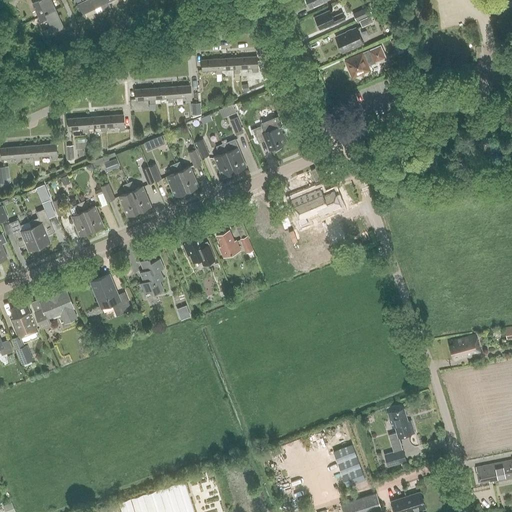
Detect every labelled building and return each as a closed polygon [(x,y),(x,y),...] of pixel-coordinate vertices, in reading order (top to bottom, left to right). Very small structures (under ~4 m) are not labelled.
[(46,16),(56,12),(50,0),(40,0),(32,4),(34,9),(38,17),(45,14),(46,16)] [(87,17),(85,13),(94,8),(90,0),(82,0),(83,2),(82,3),(80,0),(74,0),(81,14),(83,19),(87,17)] [(108,2),(106,0),(90,0),(94,8),(95,8),(97,7),(101,5),(103,10),(110,7),(108,2)] [(369,6),(353,13),(357,21),(372,14),(369,6)] [(328,25),(329,26),(345,19),(342,13),(333,17),(330,10),(315,17),(315,18),(315,20),(316,23),(318,23),(320,29),(328,25)] [(45,14),(38,17),(40,23),(48,19),(52,28),(45,31),(47,35),(63,28),(56,12),(46,16),(45,14)] [(370,15),(359,20),(362,26),(373,21),(370,15)] [(341,51),(363,42),(356,27),(351,29),(335,36),(340,48),(341,51)] [(398,37),(391,41),(394,48),(402,45),(398,37)] [(367,65),(385,57),(380,46),(362,54),(346,61),(353,76),(369,69),(367,65)] [(257,56),(239,58),(239,69),(253,68),(253,72),(258,72),(257,56)] [(235,69),(235,73),(235,80),(240,80),(239,73),(240,73),(239,69),(239,58),(220,59),(221,70),(235,69)] [(221,74),(221,70),(220,59),(202,60),(202,71),(216,70),(217,74),(221,74)] [(271,67),(265,70),(270,81),(276,78),(271,67)] [(190,86),(172,87),(173,98),(186,97),(187,101),(191,101),(190,86)] [(173,102),(173,98),(172,87),(154,88),(154,99),(168,98),(168,102),(173,102)] [(150,103),(151,103),(151,109),(155,108),(154,99),(154,88),(135,89),(136,100),(150,99),(150,103)] [(200,103),(191,104),(192,114),(201,114),(200,103)] [(240,108),(244,111),(248,106),(243,103),(240,108)] [(233,104),(226,107),(229,115),(236,112),(233,104)] [(123,115),(105,116),(106,127),(119,126),(119,130),(124,130),(123,115)] [(105,116),(87,117),(87,128),(101,128),(101,131),(106,131),(106,127),(105,116)] [(230,119),(236,135),(243,131),(237,116),(230,119)] [(87,117),(68,118),(69,130),(83,129),(83,133),(88,132),(87,128),(87,117)] [(269,150),(287,143),(284,134),(283,135),(280,126),(264,133),(261,126),(253,129),(258,141),(264,139),(269,150)] [(161,135),(155,138),(158,145),(164,143),(161,135)] [(195,141),(202,157),(209,154),(202,138),(195,141)] [(223,144),(234,171),(246,167),(235,139),(227,142),(226,139),(221,141),(223,144)] [(38,145),(39,156),(52,155),(52,159),(57,159),(56,143),(38,145)] [(222,176),(234,171),(223,144),(218,146),(221,154),(214,157),(222,176)] [(38,145),(20,146),(20,158),(34,157),(34,161),(39,160),(39,156),(38,145)] [(66,145),(68,159),(75,159),(73,145),(66,145)] [(21,162),(20,158),(20,146),(1,148),(2,159),(16,158),(16,162),(21,162)] [(188,152),(194,168),(202,165),(196,149),(188,152)] [(114,152),(92,161),(94,165),(109,159),(109,158),(116,155),(114,152)] [(116,158),(105,163),(108,171),(119,167),(116,158)] [(180,162),(175,164),(187,191),(199,187),(190,167),(183,170),(180,162)] [(149,166),(155,181),(161,178),(155,163),(149,166)] [(187,191),(175,164),(171,166),(174,174),(167,177),(175,196),(187,191)] [(0,166),(0,182),(1,183),(1,187),(8,186),(7,182),(10,182),(9,178),(8,166),(0,166)] [(155,181),(149,166),(142,169),(148,184),(155,181)] [(70,183),(67,175),(61,178),(64,185),(70,183)] [(101,186),(107,201),(115,198),(108,182),(101,186)] [(132,182),(128,184),(139,211),(151,206),(143,187),(135,190),(132,182)] [(139,211),(128,184),(123,185),(126,193),(119,196),(127,216),(139,211)] [(45,185),(31,188),(33,195),(47,192),(45,185)] [(323,195),(320,187),(290,199),(301,225),(308,222),(320,217),(330,213),(334,211),(334,210),(341,207),(334,190),(323,195)] [(95,191),(101,205),(107,202),(101,188),(95,191)] [(52,200),(58,215),(65,213),(59,197),(52,200)] [(84,201),(80,203),(91,231),(103,226),(95,206),(88,209),(84,201)] [(91,231),(80,203),(75,205),(79,213),(71,216),(79,236),(91,231)] [(0,222),(8,219),(3,205),(0,205),(0,222)] [(41,223),(32,227),(39,246),(50,242),(47,235),(54,232),(45,209),(36,212),(41,223)] [(325,221),(327,224),(331,235),(335,243),(339,241),(342,240),(345,238),(342,230),(339,232),(336,233),(331,222),(334,221),(333,218),(330,219),(325,221)] [(39,246),(32,227),(22,231),(18,220),(9,223),(19,247),(26,244),(29,250),(39,246)] [(223,257),(239,251),(236,241),(234,242),(229,231),(217,236),(221,247),(219,248),(223,257)] [(315,232),(295,239),(304,267),(318,262),(312,244),(319,242),(315,232)] [(247,235),(240,239),(246,253),(253,249),(247,235)] [(203,266),(215,261),(208,244),(202,247),(198,237),(184,242),(185,243),(183,244),(187,255),(189,254),(193,262),(200,259),(203,266)] [(160,270),(164,268),(160,258),(157,259),(155,255),(140,261),(144,270),(140,272),(144,281),(140,283),(144,293),(152,289),(154,294),(164,290),(160,281),(164,279),(160,270)] [(121,314),(131,309),(125,293),(118,296),(109,274),(91,282),(101,308),(116,302),(121,314)] [(68,321),(77,318),(73,308),(74,307),(68,292),(58,296),(57,293),(49,296),(50,299),(42,302),(44,308),(35,312),(42,328),(51,325),(48,317),(64,311),(68,321)] [(11,318),(16,330),(19,338),(37,331),(34,323),(28,309),(25,303),(11,309),(14,317),(11,318)] [(185,306),(177,309),(182,320),(189,317),(185,306)] [(470,357),(481,354),(476,335),(453,341),(454,345),(450,346),(454,360),(461,358),(461,356),(469,354),(470,357)] [(0,350),(2,356),(13,351),(8,340),(2,343),(0,338),(0,350)] [(27,344),(15,349),(21,364),(33,360),(27,344)] [(392,428),(395,427),(397,433),(389,435),(394,452),(385,455),(388,466),(406,461),(403,449),(399,438),(415,433),(411,421),(408,421),(404,408),(388,413),(392,428)] [(356,443),(337,450),(348,483),(367,476),(356,443)] [(493,483),(511,478),(511,459),(476,467),(479,482),(492,479),(493,483)] [(194,511),(184,481),(159,489),(118,502),(121,511),(194,511)] [(213,511),(207,483),(196,486),(202,511),(213,511)] [(373,511),(381,510),(376,492),(340,503),(343,511),(373,511)] [(415,511),(425,509),(420,492),(391,501),(394,511),(415,511)] [(11,503),(3,506),(5,511),(15,511),(12,504),(11,503)] [(118,511),(120,511),(118,503),(87,511),(118,511)]
